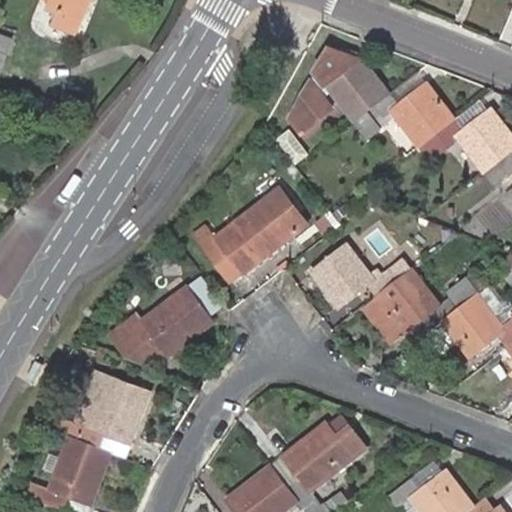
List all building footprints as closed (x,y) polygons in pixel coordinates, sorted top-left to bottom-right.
[(47,0),(45,7),(57,11),(51,24),(73,32),(85,0),(47,0)] [(0,34),(0,64),(10,38),(0,34)] [(327,84),(355,117),(390,90),(363,56),(359,59),(327,50),(311,78),(306,86),(289,115),(302,131),(333,105),(320,89),(327,84)] [(426,83),(415,70),(390,90),(400,103),(426,83)] [(390,90),(355,117),(366,131),(394,108),(405,121),(407,124),(414,133),(422,143),(457,115),(429,80),(426,83),(400,103),(390,90)] [(490,110),(479,98),(457,115),(466,128),(490,110)] [(500,157),(511,147),(511,126),(495,106),(490,110),(466,128),(457,115),(422,143),(431,155),(459,134),(486,168),(500,157)] [(407,124),(405,121),(392,131),(402,144),(414,133),(407,124)] [(511,147),(500,157),(485,169),(497,184),(510,173),(511,175),(511,147)] [(231,252),(243,267),(246,271),(307,221),(280,186),(219,236),(213,229),(205,220),(194,229),(202,239),(219,261),(231,252)] [(338,220),(328,207),(317,216),(327,229),(338,220)] [(367,284),(376,296),(412,267),(403,255),(375,278),(347,242),(312,270),(338,306),(367,284)] [(511,265),(511,245),(507,244),(495,253),(507,258),(500,264),(505,272),(511,265)] [(231,277),(243,267),(231,252),(219,261),(231,277)] [(434,308),(444,321),(479,293),(468,281),(456,292),(440,304),(412,267),(376,296),(364,305),(391,339),(404,330),(434,308)] [(476,275),(468,281),(479,293),(486,287),(476,275)] [(187,286),(210,315),(222,306),(199,276),(187,286)] [(109,335),(125,357),(156,335),(170,355),(214,321),(210,315),(187,286),(187,285),(143,320),(138,313),(109,335)] [(501,335),(510,346),(511,344),(511,310),(510,312),(488,285),(486,287),(479,293),(444,321),(461,342),(472,357),(501,335)] [(444,356),(461,342),(444,321),(427,335),(444,356)] [(125,357),(127,359),(152,369),(170,355),(156,335),(125,357)] [(501,335),(472,357),(481,369),(510,346),(501,335)] [(149,389),(107,374),(88,366),(67,418),(40,408),(35,421),(70,435),(78,438),(104,448),(110,433),(130,441),(149,389)] [(340,410),(326,421),(336,436),(350,425),(340,410)] [(298,499),(303,507),(307,511),(329,511),(351,494),(344,484),(319,503),(308,491),(367,446),(350,425),(336,436),(326,421),(282,455),(298,476),(287,485),(298,499)] [(113,452),(124,456),(130,441),(110,433),(104,448),(113,452)] [(78,438),(70,435),(50,485),(43,482),(35,480),(30,495),(37,498),(63,506),(68,493),(92,503),(113,452),(104,448),(78,438)] [(271,464),(287,485),(298,476),(282,455),(271,464)] [(434,460),(412,476),(420,487),(442,471),(434,460)] [(281,511),(298,499),(287,485),(271,464),(270,463),(225,499),(235,511),(281,511)] [(422,511),(460,511),(463,510),(473,502),(446,468),(442,471),(420,487),(412,476),(389,492),(399,505),(410,496),(422,511)] [(487,511),(500,502),(490,489),(473,502),(463,510),(465,511),(487,511)] [(68,493),(63,506),(76,511),(88,511),(92,503),(68,493)] [(508,511),(500,502),(487,511),(465,511),(463,510),(460,511),(508,511)]
